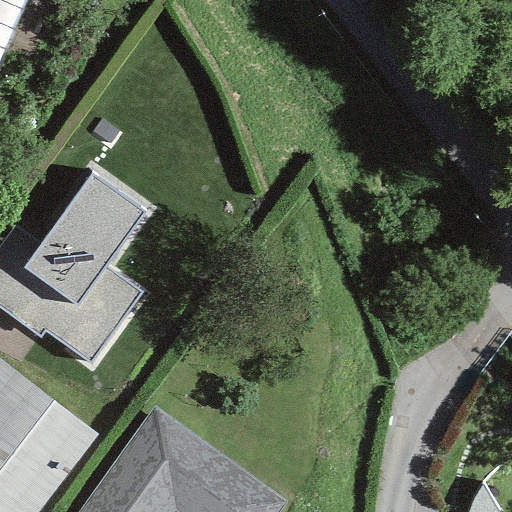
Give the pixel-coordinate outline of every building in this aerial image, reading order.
[(0,0),(0,92),(35,0),(0,0)] [(13,227),(0,245),(0,310),(39,339),(44,333),(90,366),(141,295),(105,269),(144,213),(91,175),(40,246),(13,227)] [(0,511),(37,511),(97,435),(0,360),(0,511)] [(153,407),(76,511),(174,511),(175,511),(177,511),(279,511),(285,504),(153,407)] [(497,511),(481,485),(477,493),(471,502),(468,509),(467,511),(497,511)]
